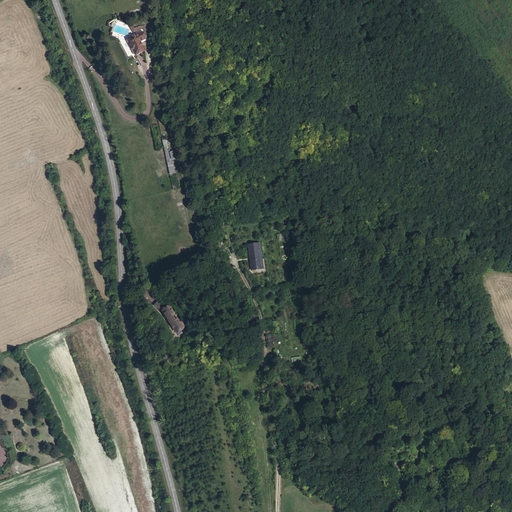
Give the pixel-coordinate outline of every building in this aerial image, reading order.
[(126,38),(134,55),(146,50),(141,40),(147,37),(144,29),(126,38)] [(164,148),(169,173),(175,172),(172,159),(175,158),(174,150),(168,151),(168,147),(164,148)] [(261,270),(256,245),(246,247),(251,271),(261,270)] [(154,305),(161,310),(171,329),(176,332),(183,328),(185,326),(182,320),(180,322),(172,308),(168,310),(162,306),(165,303),(159,298),(154,305)] [(267,337),(269,344),(275,342),(274,335),(267,337)]
